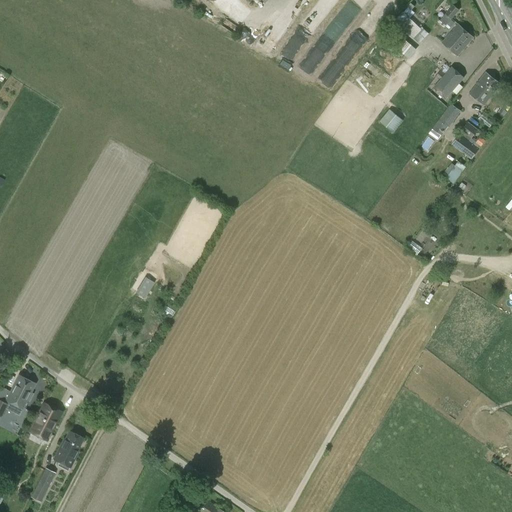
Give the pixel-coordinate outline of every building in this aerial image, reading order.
[(293,0),(265,45),(274,51),(306,0),(293,0)] [(459,10),(453,5),(440,20),(446,25),(459,10)] [(419,44),(429,33),(421,27),(420,28),(405,14),(392,29),(399,35),(404,29),(419,44)] [(473,38),(458,24),(442,43),(457,56),(473,38)] [(407,42),(402,49),(411,56),(417,49),(407,42)] [(342,58),(321,81),(329,88),(350,66),(342,58)] [(464,78),(452,67),(433,87),(446,98),(464,78)] [(501,84),(486,72),(469,94),(484,105),(501,84)] [(461,110),(450,103),(432,128),(432,129),(427,135),(435,141),(438,140),(441,135),(441,136),(448,127),(449,128),(461,110)] [(402,122),(403,120),(389,109),(379,121),(393,133),(402,122)] [(468,122),(451,144),(471,159),(480,148),(481,146),(476,142),(475,144),(470,141),(478,129),(468,122)] [(476,142),(481,146),(485,140),(480,136),(476,142)] [(452,163),(448,167),(442,175),(454,184),(467,166),(458,161),(455,165),(452,163)] [(144,298),(154,283),(145,277),(135,292),(144,298)] [(5,408),(19,415),(27,400),(29,401),(33,394),(31,393),(36,384),(18,375),(4,402),(8,404),(5,408)] [(61,412),(44,403),(28,432),(46,441),(61,412)] [(64,438),(53,460),(70,468),(78,451),(77,451),(83,438),(80,436),(81,435),(75,432),(74,433),(69,431),(65,439),(64,438)] [(41,500),(55,472),(46,467),(32,495),(41,500)] [(224,511),(203,498),(196,510),(197,511),(224,511)]
